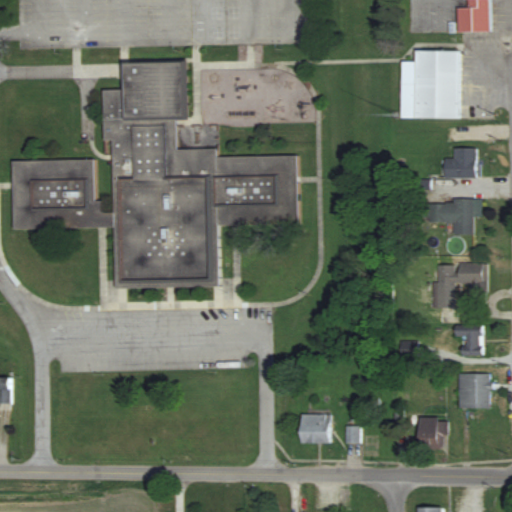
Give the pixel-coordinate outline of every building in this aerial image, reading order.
[(465,0),(465,6),(459,6),(460,32),(492,32),(491,0),(465,0)] [(461,119),(462,50),(418,50),(418,61),(403,61),(403,119),(461,119)] [(299,155),(220,157),(219,148),(180,149),(179,119),(188,119),(187,61),(127,63),(127,89),(105,90),(107,141),(115,141),(117,212),(106,212),(106,200),(98,200),(97,158),(15,161),(17,230),(116,227),(118,289),(222,286),(221,227),(301,224),(299,155)] [(447,159),(447,178),(478,178),(478,149),(456,149),(456,159),(447,159)] [(484,201),(431,200),(430,223),(455,223),(455,234),(475,235),(475,217),(483,217),(484,201)] [(488,264),(460,264),(460,287),(488,287),(488,264)] [(456,266),(438,266),(438,306),(456,306),(456,266)] [(485,329),(458,329),(458,337),(464,337),(464,355),(485,355),(485,329)] [(418,355),(418,341),(401,341),(401,355),(418,355)] [(492,408),(492,373),(460,373),(460,408),(492,408)] [(0,402),(12,402),(12,376),(0,376),(0,402)] [(302,443),(332,443),(332,414),(302,414),(302,443)] [(450,418),(421,418),(421,450),(442,450),(442,438),(450,438),(450,418)] [(361,442),(361,426),(348,426),(348,442),(361,442)]
